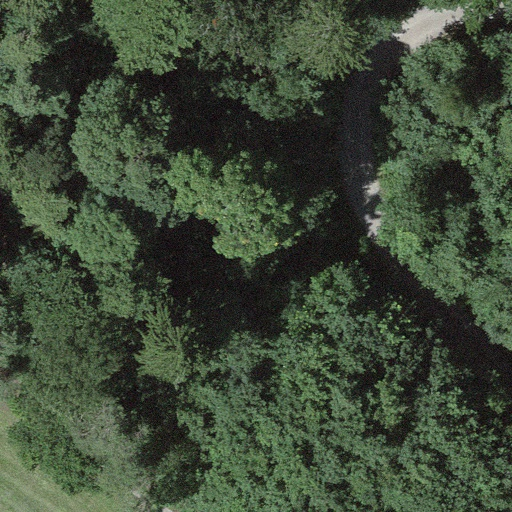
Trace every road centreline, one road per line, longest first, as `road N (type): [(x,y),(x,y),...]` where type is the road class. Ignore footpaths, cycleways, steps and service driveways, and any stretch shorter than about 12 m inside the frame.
road 1 (track): [(511,402),(408,265),(345,113),(436,12),(511,17)]
road 2 (track): [(164,511),(75,444),(0,221)]
